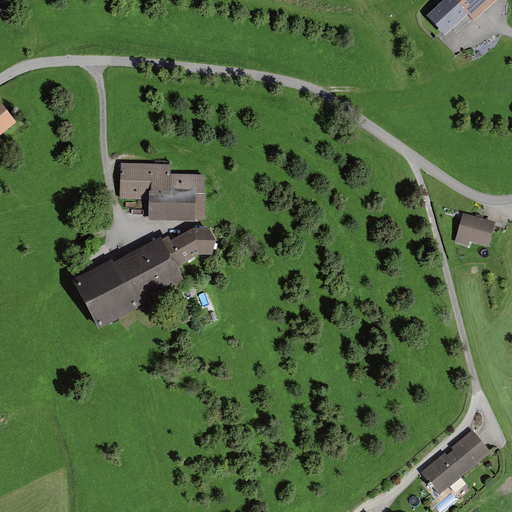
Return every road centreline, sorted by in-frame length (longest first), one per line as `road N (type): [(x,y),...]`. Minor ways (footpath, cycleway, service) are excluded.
road 1 (unclassified): [(0,80),(39,63),(103,60),(296,83),(471,194),(511,199)]
road 2 (track): [(359,511),(468,425),(478,396),(415,157)]
